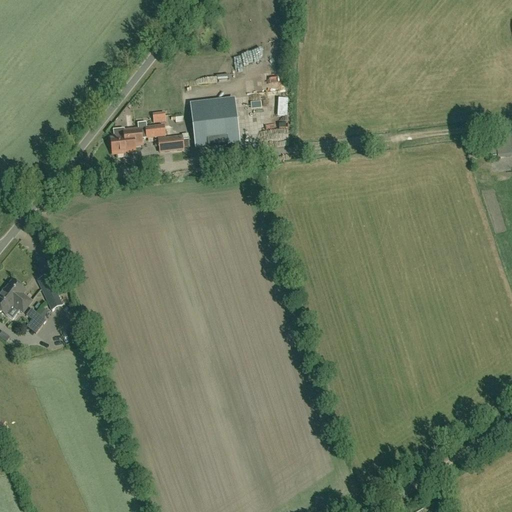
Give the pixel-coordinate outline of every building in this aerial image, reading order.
[(239,144),(236,115),(192,120),(194,139),(195,149),(196,149),(207,148),(239,144)] [(147,139),(165,137),(164,127),(146,129),(146,130),(140,130),(123,132),(124,138),(111,140),(113,155),(135,153),(134,147),(142,146),(141,139),(147,139)] [(495,139),(496,140),(498,157),(501,157),(501,158),(510,156),(510,155),(511,155),(511,135),(508,137),(495,139)] [(160,154),(184,151),(182,139),(182,138),(158,140),(160,154)] [(51,312),(63,307),(55,290),(60,287),(54,273),(37,281),(51,312)] [(1,294),(0,295),(0,314),(1,314),(1,313),(5,317),(13,306),(23,314),(31,303),(22,295),(25,292),(13,282),(2,295),(1,294)] [(26,316),(41,328),(46,322),(31,310),(26,316)]
